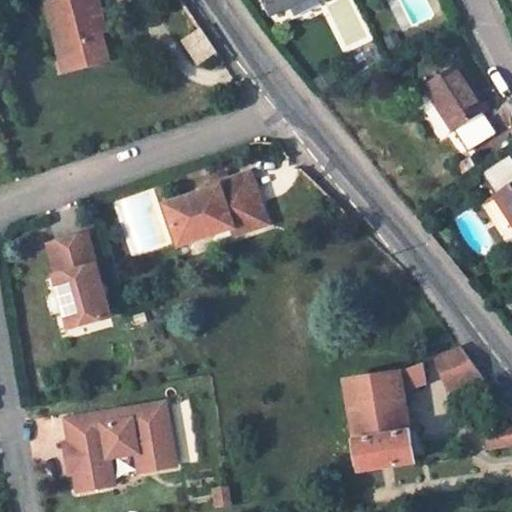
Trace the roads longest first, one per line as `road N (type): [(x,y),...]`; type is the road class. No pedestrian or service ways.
road 1 (unclassified): [(293,106),(511,375)]
road 2 (residential): [(293,106),(0,209)]
road 3 (residential): [(0,344),(29,511)]
road 4 (unclassified): [(217,0),(293,106)]
